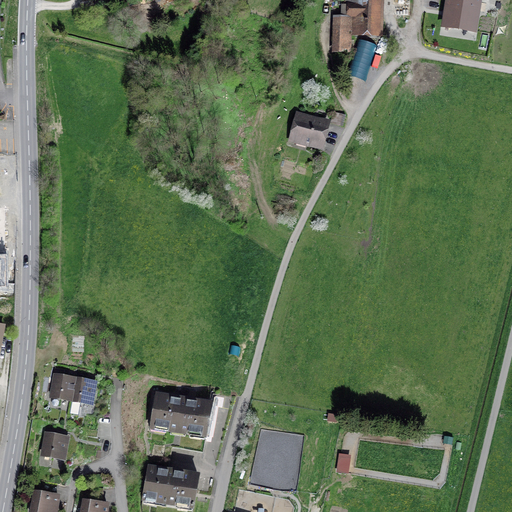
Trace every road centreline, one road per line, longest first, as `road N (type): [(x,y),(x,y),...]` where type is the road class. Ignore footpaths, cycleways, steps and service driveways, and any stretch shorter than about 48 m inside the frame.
road 1 (residential): [(217,511),(283,270),(362,111),(411,53),(511,70)]
road 2 (secondary): [(29,0),(29,327),(3,511)]
road 3 (unclassified): [(511,350),(472,511)]
